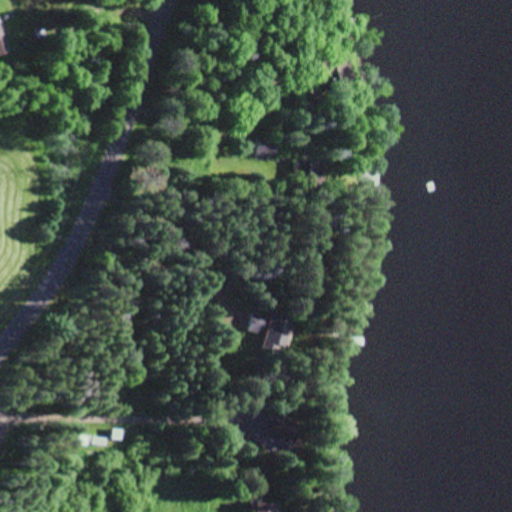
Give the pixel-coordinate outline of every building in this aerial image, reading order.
[(345,42),(324,49),(320,37),(341,29),(345,42)] [(317,65),(339,55),(352,82),(330,92),(317,65)] [(273,140),(272,155),(253,154),(254,139),(273,140)] [(290,161),(316,161),(316,190),(290,190),(290,161)] [(275,352),(258,349),(261,334),(247,331),(251,310),(292,318),(287,347),(276,345),(275,352)] [(299,425),(298,436),(276,434),(277,423),(299,425)] [(294,442),(294,428),(274,428),(274,442),(294,442)] [(120,433),(111,433),(111,443),(120,443),(120,433)] [(107,449),(107,441),(78,439),(78,448),(107,449)] [(253,511),(254,503),(278,505),(277,511),(253,511)]
